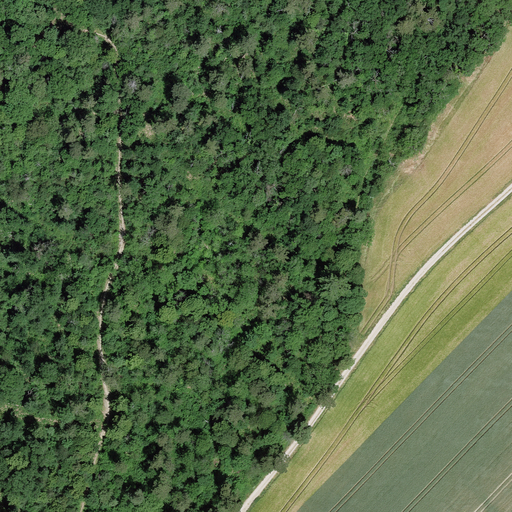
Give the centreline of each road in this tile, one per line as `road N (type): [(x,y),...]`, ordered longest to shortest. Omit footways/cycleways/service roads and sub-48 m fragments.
road 1 (track): [(335,390),(425,263),(511,188)]
road 2 (track): [(245,511),(335,390)]
